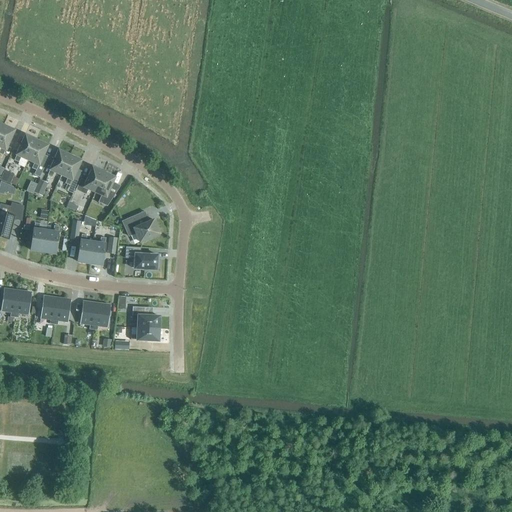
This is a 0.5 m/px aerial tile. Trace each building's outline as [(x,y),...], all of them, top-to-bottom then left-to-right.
[(3,126),(2,127),(0,132),(0,148),(0,149),(0,154),(3,156),(14,131),(3,126)] [(14,161),(18,163),(21,158),(27,161),(36,141),(25,136),(14,161)] [(36,171),(47,146),(36,141),(27,161),(34,164),(31,169),(36,171)] [(69,156),(58,151),(49,171),(49,172),(47,176),(52,178),(54,173),(60,176),(69,156)] [(60,176),(67,179),(65,184),(69,185),(80,161),(69,156),(60,176)] [(85,195),(88,190),(95,193),(96,191),(96,190),(101,178),(103,174),(92,169),(86,182),(80,179),(75,190),(85,195)] [(14,175),(4,171),(0,180),(10,184),(14,175)] [(101,196),(99,203),(107,206),(115,194),(109,191),(114,179),(103,174),(101,178),(96,190),(96,191),(95,193),(101,196)] [(47,183),(39,180),(33,193),(42,196),(47,183)] [(8,194),(10,185),(0,181),(0,194),(3,195),(4,193),(8,194)] [(32,194),(35,188),(29,186),(26,191),(32,194)] [(70,199),(60,194),(55,204),(65,209),(70,199)] [(78,207),(68,203),(66,208),(76,211),(78,207)] [(0,213),(0,237),(8,240),(13,219),(21,221),(23,207),(12,204),(9,216),(0,213)] [(87,217),(85,223),(95,227),(97,220),(87,217)] [(77,242),(80,222),(71,221),(68,241),(77,242)] [(153,221),(126,233),(128,237),(135,234),(139,243),(159,234),(153,221)] [(34,224),(30,251),(43,253),(46,231),(39,230),(40,224),(34,224)] [(46,231),(43,253),(55,254),(59,227),(54,226),(53,232),(46,231)] [(86,236),(81,235),(77,262),(89,264),(92,243),(86,242),(86,236)] [(89,264),(102,266),(105,239),(100,238),(99,244),(92,243),(89,264)] [(115,255),(117,239),(109,238),(106,253),(115,255)] [(140,248),(125,248),(125,259),(135,260),(134,270),(157,271),(157,269),(159,269),(159,262),(157,262),(157,256),(140,255),(140,248)] [(14,319),(17,292),(3,290),(1,312),(10,313),(10,318),(14,319)] [(17,292),(14,319),(18,319),(18,314),(28,315),(31,294),(17,292)] [(53,325),(57,299),(43,297),(40,318),(50,320),(49,325),(53,325)] [(57,299),(53,325),(57,326),(58,321),(68,322),(71,301),(57,299)] [(120,299),(119,307),(127,307),(128,299),(120,299)] [(93,330),(96,304),(82,302),(80,324),(90,325),(89,330),(93,330)] [(96,304),(93,330),(97,331),(97,326),(107,327),(110,306),(96,304)] [(137,328),(159,329),(159,317),(132,316),(132,321),(138,321),(137,328)] [(158,341),(159,329),(137,328),(137,335),(131,335),(131,340),(158,341)] [(128,350),(129,342),(115,341),(114,350),(128,350)]
